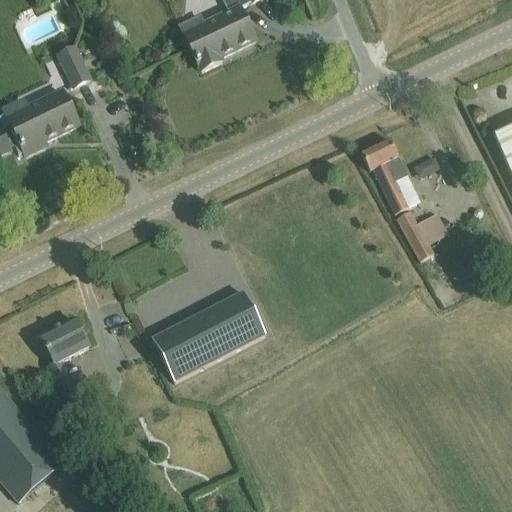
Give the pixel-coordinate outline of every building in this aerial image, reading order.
[(201,20),(181,30),(202,75),(223,66),(221,62),(258,45),(241,10),(251,5),(262,0),(224,0),(223,1),(230,16),(205,27),(201,20)] [(74,91),(90,83),(74,51),(58,59),(74,91)] [(145,75),(152,83),(164,74),(158,65),(145,75)] [(0,131),(0,130),(0,159),(11,154),(10,152),(20,147),(25,160),(46,150),(44,146),(79,129),(63,96),(28,112),(7,122),(10,128),(1,133),(0,131)] [(511,130),(493,138),(511,182),(511,130)] [(371,173),(386,203),(394,219),(413,209),(414,201),(387,146),(360,160),(367,175),(371,173)] [(440,173),(435,161),(413,171),(419,183),(440,173)] [(411,215),(396,223),(419,266),(433,258),(411,215)] [(244,296),(153,343),(175,387),(267,340),(244,296)] [(47,369),(66,406),(86,396),(78,379),(71,383),(61,362),(88,348),(73,320),(39,338),(53,365),(47,369)] [(0,392),(0,485),(18,507),(64,468),(0,392)] [(99,424),(86,398),(66,409),(80,434),(99,424)] [(244,476),(222,482),(228,504),(250,498),(244,476)]
